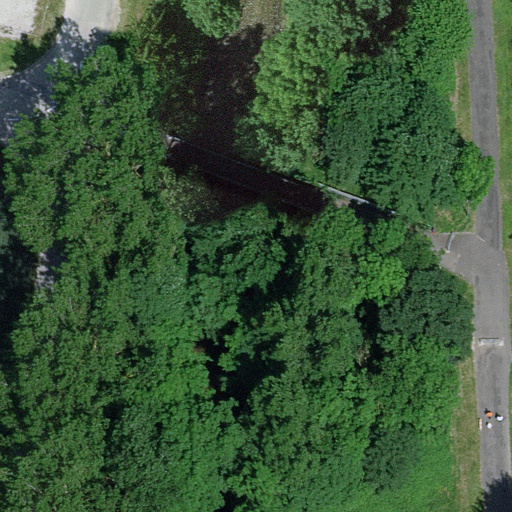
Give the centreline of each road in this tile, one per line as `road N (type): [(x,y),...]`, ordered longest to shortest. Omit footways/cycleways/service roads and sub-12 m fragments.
road 1 (unclassified): [(69,105),(487,266)]
road 2 (residential): [(64,135),(47,311),(14,511)]
road 3 (residential): [(475,0),(487,266)]
road 4 (residential): [(487,266),(501,511)]
